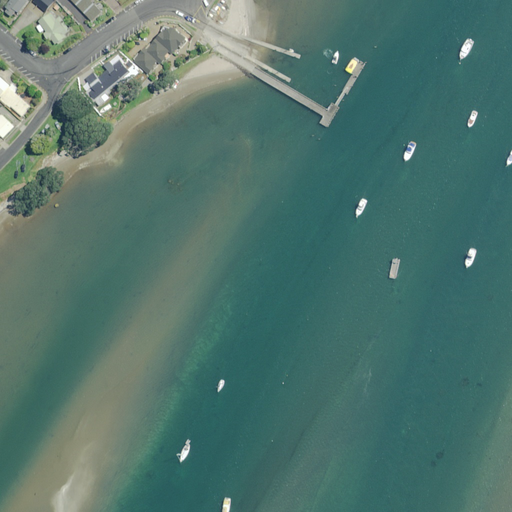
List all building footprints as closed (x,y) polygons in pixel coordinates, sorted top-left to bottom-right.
[(29,1),(28,0),(11,0),(10,1),(12,3),(6,11),(13,17),(18,11),(20,13),(29,1)] [(56,2),(53,0),(34,0),(47,12),(56,2)] [(103,12),(90,0),(72,0),(93,21),(103,12)] [(51,39),(54,43),(56,42),(58,44),(67,37),(65,35),(71,30),(61,17),(57,20),(52,12),(40,21),(44,27),(47,31),(44,34),(49,40),(51,39)] [(163,65),(169,58),(170,59),(174,54),(180,48),(182,49),(190,41),(172,24),(148,50),(147,48),(135,61),(150,75),(161,63),(163,65)] [(114,61),(115,62),(113,63),(112,61),(104,68),(107,71),(102,75),(100,73),(97,76),(95,73),(87,80),(92,86),(94,88),(89,92),(101,106),(110,98),(108,96),(112,92),(110,90),(118,84),(120,86),(133,74),(119,57),(114,61)] [(12,86),(0,75),(0,95),(3,98),(0,100),(6,106),(9,104),(23,117),(32,107),(22,97),(25,94),(13,84),(12,86)] [(2,115),(0,113),(0,133),(4,138),(15,127),(3,115),(2,115)]
